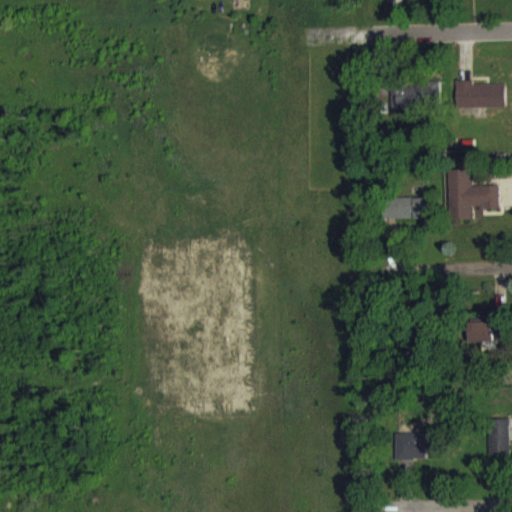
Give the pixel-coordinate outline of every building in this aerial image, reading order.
[(474,94),(474,90),(458,91),(459,118),(507,117),(507,94),(474,94)] [(392,117),(432,118),(432,96),(393,94),(392,117)] [(451,230),(479,229),(479,220),(501,220),(501,195),(474,196),(474,179),(450,180),(451,230)] [(434,228),(433,206),(384,208),(385,230),(434,228)] [(510,351),(509,329),(471,330),(472,352),(510,351)] [(510,466),(511,429),(489,429),(488,465),(510,466)] [(397,443),(397,468),(445,468),(445,443),(397,443)]
